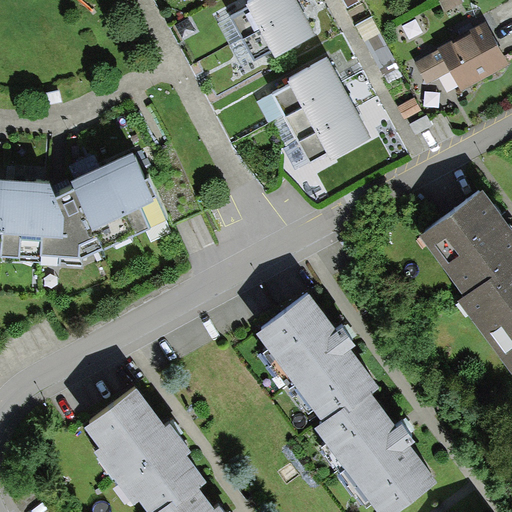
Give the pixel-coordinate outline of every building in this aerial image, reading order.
[(252,0),(232,11),(253,52),(274,41),(276,45),(314,25),(300,0),(252,0)] [(510,60),(486,16),(414,57),(427,80),(450,67),(462,87),(510,60)] [(370,128),(329,50),(290,71),(293,77),(274,87),(310,154),(329,144),(332,149),(370,128)] [(60,87),(40,91),(42,103),(62,99),(60,87)] [(414,94),(399,104),(406,116),(422,107),(414,94)] [(428,112),(410,121),(415,131),(433,122),(428,112)] [(0,236),(18,238),(17,249),(84,256),(84,244),(169,210),(131,137),(72,164),(74,172),(58,178),(50,166),(0,163),(0,236)] [(500,265),(511,255),(511,212),(484,176),(422,224),(466,282),(496,259),(500,265)] [(496,259),(466,282),(457,288),(511,361),(511,255),(500,265),(496,259)] [(256,317),(323,403),(344,387),(350,394),(373,377),(379,372),(349,333),(355,328),(343,312),(336,317),(306,279),(256,317)] [(85,409),(153,498),(173,483),(178,489),(201,472),(210,466),(189,439),(193,436),(170,407),(167,409),(137,370),(85,409)] [(396,408),(373,377),(350,394),(344,387),(323,403),(312,411),(388,511),(443,469),(413,429),(419,425),(403,403),(396,408)] [(216,491),(201,472),(178,489),(173,483),(153,498),(146,503),(151,511),(238,511),(220,488),(216,491)]
